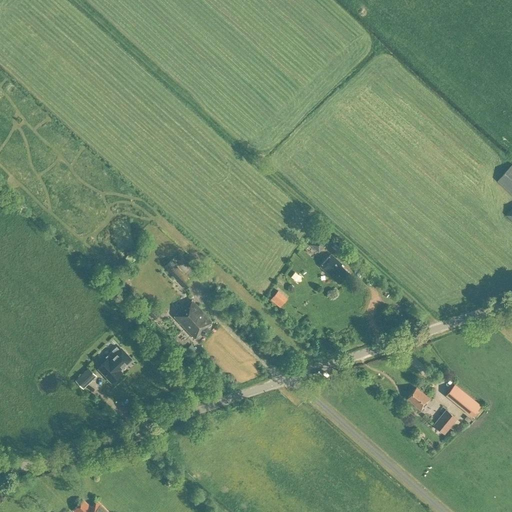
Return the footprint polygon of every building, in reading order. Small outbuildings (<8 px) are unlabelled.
[(511,165),(499,181),(511,192),(511,210),(507,216),(511,219),(511,165)] [(318,252),(331,239),(322,231),(309,244),(318,252)] [(339,283),(349,272),(340,265),(341,264),(331,255),(320,267),(339,283)] [(167,269),(186,289),(192,282),(174,263),(167,269)] [(282,288),(274,297),(283,306),(292,297),(282,288)] [(212,321),(192,300),(174,317),(194,338),(199,333),(201,335),(209,329),(207,326),(212,321)] [(147,311),(154,319),(161,313),(154,305),(147,311)] [(110,352),(106,356),(108,358),(99,367),(112,382),(122,372),(119,369),(131,358),(122,349),(120,350),(117,346),(110,352)] [(82,387),(96,375),(89,367),(75,379),(82,387)] [(454,383),(445,394),(471,416),(480,405),(454,383)] [(421,409),(430,399),(416,387),(407,398),(421,409)] [(444,434),(457,418),(446,409),(433,424),(444,434)] [(90,507),(82,500),(73,509),(76,511),(107,511),(96,501),(90,507)]
